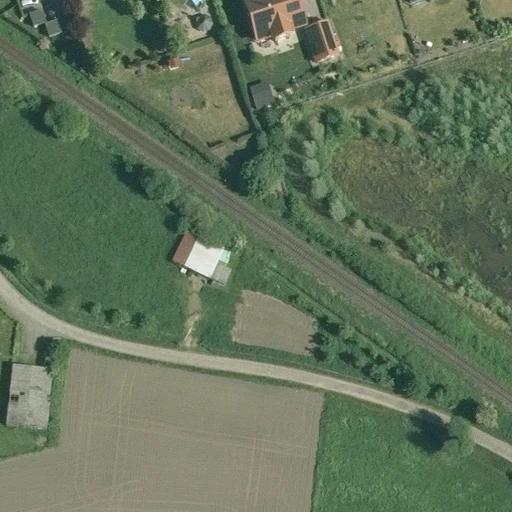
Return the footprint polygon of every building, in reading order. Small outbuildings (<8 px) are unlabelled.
[(294,0),(260,0),(244,5),(252,30),(256,44),(272,38),(274,44),(290,39),(288,33),(301,29),(304,28),(294,0)] [(41,13),(29,17),(33,29),(45,25),(41,13)] [(45,27),(49,39),(61,35),(57,23),(45,27)] [(327,25),(303,33),(314,66),(338,58),(327,25)] [(267,85),(251,91),(257,111),(274,106),(267,85)] [(172,263),(224,287),(231,272),(217,265),(223,251),(186,233),(172,263)] [(5,427),(45,431),(52,372),(12,367),(5,427)]
